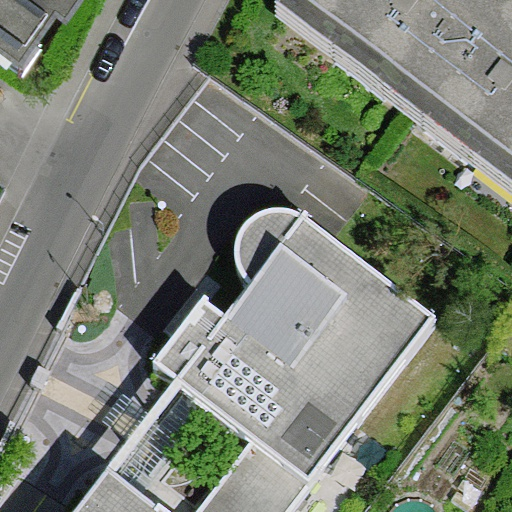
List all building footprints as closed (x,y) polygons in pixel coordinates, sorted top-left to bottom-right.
[(0,0),(0,16),(23,32),(45,0),(0,0)] [(303,0),(284,25),(408,119),(426,133),(511,18),(511,11),(496,0),(303,0)] [(511,18),(426,133),(511,198),(511,18)] [(208,310),(156,372),(183,393),(312,490),(439,328),(317,233),(280,226),(251,241),(244,269),(258,298),(235,328),(208,310)] [(295,511),(312,490),(183,393),(91,511),(295,511)]
